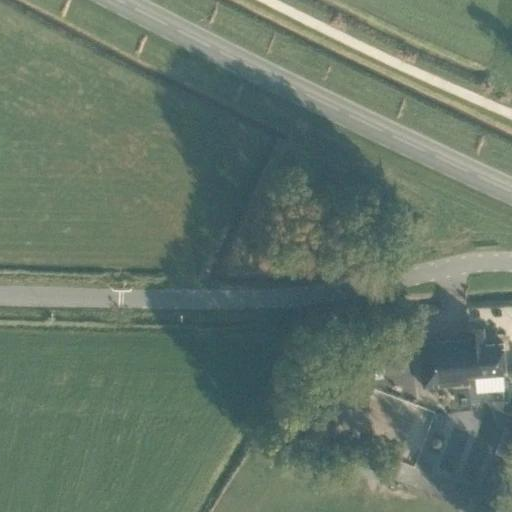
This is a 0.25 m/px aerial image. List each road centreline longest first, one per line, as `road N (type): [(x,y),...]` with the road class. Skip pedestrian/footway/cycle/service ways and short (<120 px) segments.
road 1 (tertiary): [(511,262),(462,263),(290,295),(0,295)]
road 2 (secondary): [(511,193),(107,0)]
